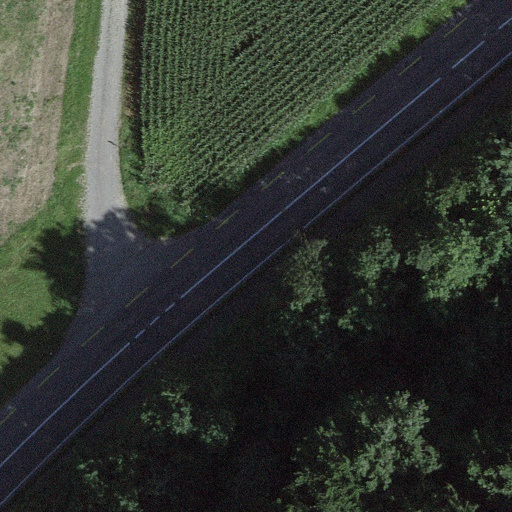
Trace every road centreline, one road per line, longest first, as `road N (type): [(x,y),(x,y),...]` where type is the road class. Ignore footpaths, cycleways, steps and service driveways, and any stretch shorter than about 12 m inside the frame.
road 1 (primary): [(511,22),(154,324),(0,468)]
road 2 (track): [(122,0),(104,200),(122,261),(154,324)]
